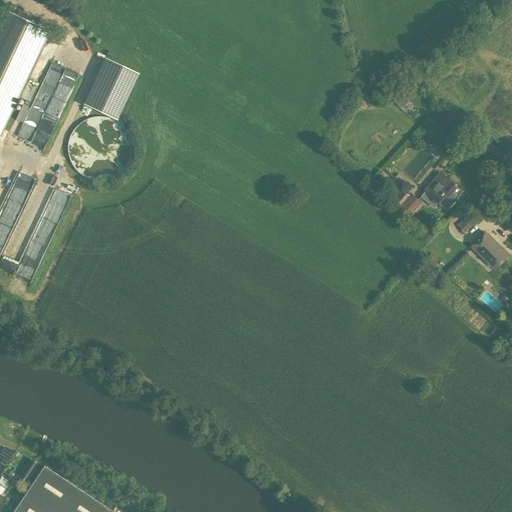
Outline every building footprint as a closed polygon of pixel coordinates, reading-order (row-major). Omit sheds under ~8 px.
[(47,32),(1,10),(0,12),(0,131),(1,129),(47,32)] [(99,58),(80,105),(115,120),(135,73),(99,58)] [(22,122),(16,137),(45,148),(74,75),(61,70),(61,68),(48,63),(31,107),(20,103),(14,119),(22,122)] [(432,183),(425,190),(426,192),(439,203),(441,204),(447,209),(462,191),(441,172),(432,183)] [(393,202),(400,209),(396,213),(405,221),(409,217),(422,202),(419,200),(411,193),(410,195),(404,190),(393,202)] [(511,211),(509,208),(500,217),(511,228),(511,211)] [(466,216),(457,225),(463,232),(473,223),(466,216)] [(485,232),(471,246),(495,269),(509,255),(485,232)] [(2,447),(0,451),(0,457),(7,460),(11,451),(2,447)] [(37,464),(29,459),(20,473),(28,478),(37,464)] [(109,511),(111,510),(43,465),(11,511),(109,511)]
